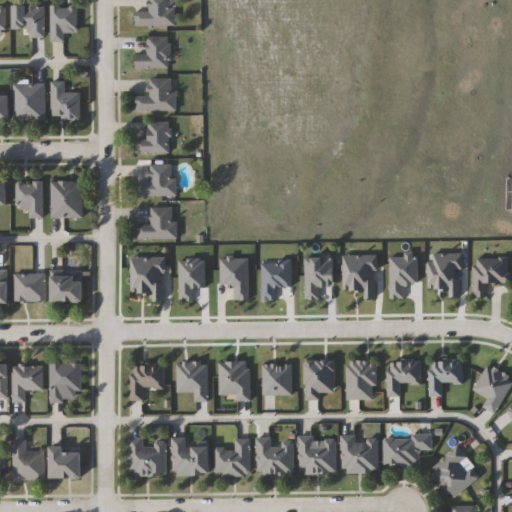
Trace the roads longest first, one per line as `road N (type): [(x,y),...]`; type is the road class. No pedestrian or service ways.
road 1 (residential): [(104,0),(105,511)]
road 2 (residential): [(0,511),(407,509)]
road 3 (residential): [(107,332),(467,330),(511,345)]
